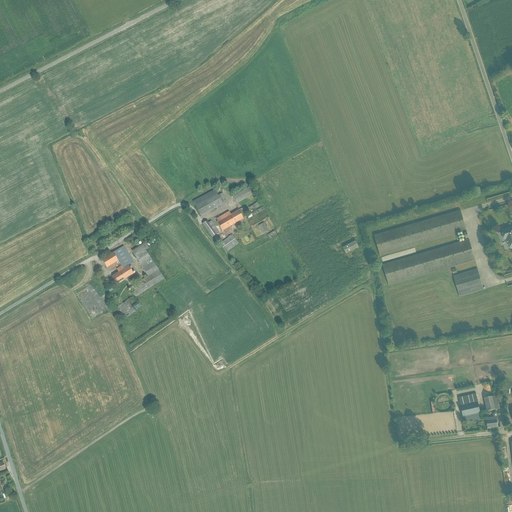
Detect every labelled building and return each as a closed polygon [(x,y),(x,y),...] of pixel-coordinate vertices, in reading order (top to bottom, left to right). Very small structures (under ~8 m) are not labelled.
[(233,196),(238,203),(254,193),(249,186),(233,196)] [(191,201),(200,216),(228,199),(224,192),(219,195),(215,187),(191,201)] [(216,218),(223,230),(245,217),(240,208),(231,213),(229,210),(216,218)] [(260,221),(269,217),(265,209),(256,213),(260,221)] [(462,211),(378,235),(384,256),(468,231),(462,211)] [(210,221),(203,226),(212,238),(219,233),(210,221)] [(259,227),(263,235),(270,231),(265,223),(259,227)] [(504,250),(511,248),(511,226),(496,230),(497,234),(498,234),(501,246),(503,246),(504,250)] [(277,243),(283,239),(277,230),(271,234),(277,243)] [(234,234),(219,243),(225,253),(240,243),(234,234)] [(134,288),(140,295),(168,275),(153,255),(163,248),(155,237),(134,252),(151,276),(134,288)] [(343,254),(357,247),(354,240),(339,247),(343,254)] [(472,240),(386,265),(391,283),(477,259),(472,240)] [(123,249),(101,261),(106,269),(120,262),(123,266),(117,269),(118,272),(112,276),(115,282),(132,273),(128,266),(132,264),(123,249)] [(478,271),(458,278),(463,295),(484,289),(478,271)] [(127,302),(117,308),(121,315),(124,313),(126,316),(133,312),(127,302)] [(482,415),(476,393),(457,398),(462,419),(482,415)] [(500,397),(489,399),(491,411),(502,409),(500,397)] [(488,430),(499,428),(497,417),(486,419),(488,430)]
